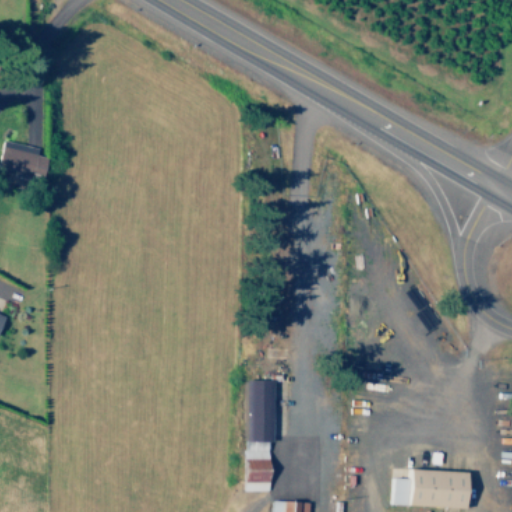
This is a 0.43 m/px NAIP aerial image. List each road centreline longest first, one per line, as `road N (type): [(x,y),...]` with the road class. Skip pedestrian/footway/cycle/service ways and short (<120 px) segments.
road 1 (trunk): [(162,0),(511,201)]
road 2 (tertiary): [(492,190),(464,237),(458,265),(465,296),(486,320),(511,331)]
